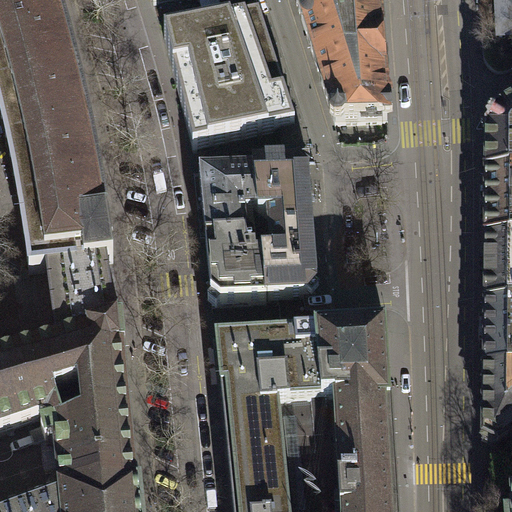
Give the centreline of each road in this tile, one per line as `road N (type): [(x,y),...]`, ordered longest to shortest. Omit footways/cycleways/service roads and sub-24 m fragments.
road 1 (tertiary): [(201,511),(179,290),(149,114),(115,0)]
road 2 (tertiary): [(444,511),(438,286)]
road 3 (residential): [(332,182),(340,293),(438,286)]
road 4 (residential): [(277,0),(332,182)]
road 5 (tertiary): [(398,0),(410,132),(432,175)]
road 6 (tertiary): [(432,175),(454,129),(449,0)]
